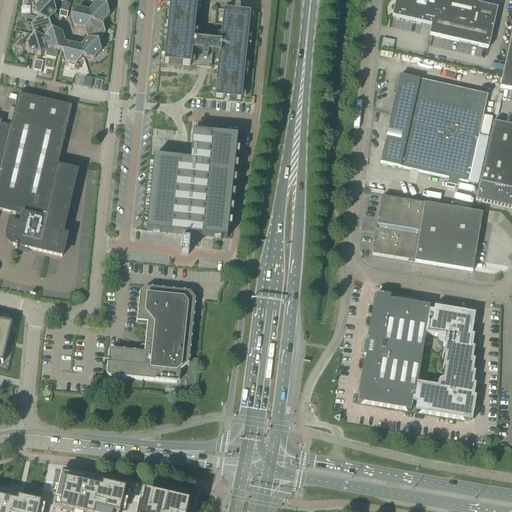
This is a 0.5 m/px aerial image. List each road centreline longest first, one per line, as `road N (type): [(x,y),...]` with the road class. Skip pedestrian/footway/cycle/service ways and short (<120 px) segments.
road 1 (unclassified): [(375,0),(346,267),(483,294),(511,282)]
road 2 (residential): [(125,0),(91,306),(78,315),(35,308)]
road 3 (secondary): [(272,456),(294,271),(298,122)]
road 4 (secondary): [(298,122),(246,451)]
road 5 (secondary): [(511,496),(272,456)]
road 6 (secondary): [(269,471),(496,511)]
road 7 (unclassified): [(178,451),(22,435)]
road 8 (residential): [(22,435),(35,308)]
road 9 (secondary): [(298,122),(310,0)]
